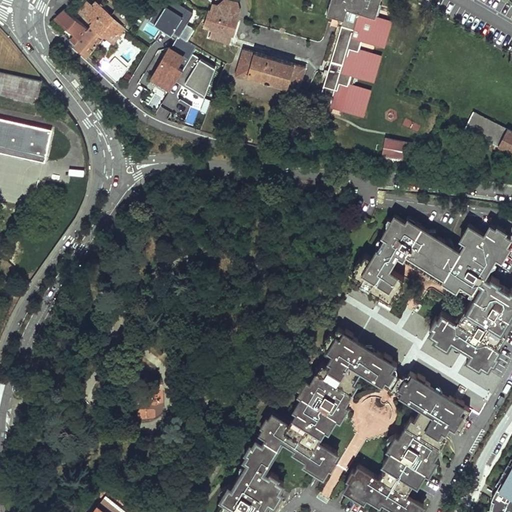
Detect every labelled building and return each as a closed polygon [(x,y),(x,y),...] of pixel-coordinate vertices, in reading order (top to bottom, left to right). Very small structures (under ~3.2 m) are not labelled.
[(98,31),(111,15),(95,0),(92,0),(81,12),(91,20),(89,23),(98,31)] [(177,35),(178,36),(183,28),(191,14),(168,0),(159,0),(152,12),(153,12),(161,17),(157,23),(172,32),(177,35)] [(211,37),(230,43),(233,34),(234,35),(239,19),(238,18),(240,12),(237,2),(231,0),(225,0),(219,5),(219,6),(212,4),(210,10),(209,10),(204,26),(213,29),(211,37)] [(381,0),(331,0),(328,14),(344,19),(322,92),(332,95),(329,103),(364,114),(371,91),(349,85),(353,73),(374,79),(381,56),(359,50),(363,38),(384,44),(391,22),(376,17),(381,0)] [(73,43),(86,27),(62,7),(53,15),(72,31),(67,37),(73,43)] [(161,17),(153,12),(147,21),(170,35),(172,32),(157,23),(161,17)] [(125,27),(111,15),(98,31),(101,34),(114,44),(125,27)] [(98,31),(89,23),(86,27),(73,43),(85,52),(101,34),(98,31)] [(190,33),(183,28),(178,36),(177,35),(169,47),(168,46),(150,73),(167,85),(172,79),(189,53),(194,46),(186,40),(190,33)] [(256,51),(243,47),(235,75),(248,79),(249,76),(289,88),(288,91),(298,94),(306,66),(296,63),(256,51)] [(212,68),(189,53),(172,79),(200,98),(212,68)] [(114,54),(102,66),(114,79),(126,67),(114,54)] [(0,70),(0,92),(39,101),(43,80),(0,70)] [(511,152),(511,128),(473,110),(464,130),(511,152)] [(49,130),(0,118),(0,150),(42,160),(49,130)] [(411,142),(386,137),(383,156),(407,160),(411,142)] [(385,235),(372,256),(365,252),(361,258),(360,257),(354,266),(357,267),(353,273),(359,276),(357,280),(390,300),(396,290),(398,291),(403,283),(401,282),(405,277),(389,267),(398,252),(404,256),(405,254),(457,286),(461,280),(473,288),(471,292),(475,295),(467,307),(465,306),(456,320),(442,311),(438,317),(436,315),(431,323),(433,325),(429,330),(436,335),(434,338),(447,347),(452,339),(464,347),(468,342),(473,345),(466,357),(479,366),(481,363),(487,367),(491,360),(494,362),(498,354),(497,353),(501,346),(497,344),(505,331),(502,328),(509,316),(511,317),(511,287),(511,286),(510,289),(498,282),(500,279),(491,274),(490,276),(485,273),(497,254),(502,257),(509,245),(507,243),(511,236),(504,231),(505,230),(497,224),(496,226),(490,223),(484,233),(469,223),(461,236),(466,239),(460,249),(408,216),(406,220),(395,214),(382,233),(385,235)] [(362,367),(389,384),(396,372),(392,369),(397,361),(377,349),(374,354),(356,342),(359,338),(339,325),(335,332),(331,330),(322,343),(334,350),(326,363),(322,361),(310,380),(307,378),(299,391),(302,393),(294,406),(298,408),(290,421),(273,411),(270,417),(267,415),(261,425),(264,426),(261,431),(267,435),(263,441),(257,437),(253,443),(251,442),(246,450),(248,452),(245,457),(248,459),(233,485),(229,483),(221,497),(225,499),(216,511),(266,511),(270,507),(266,505),(270,499),(276,503),(284,489),(280,487),(284,480),(278,477),(280,474),(272,470),(271,472),(265,469),(284,438),(296,445),(294,449),(307,456),(304,460),(325,472),(330,464),(332,465),(337,457),(335,455),(338,450),(320,439),(328,426),(330,428),(338,415),(341,417),(349,403),(346,401),(358,383),(354,380),(362,367)] [(402,376),(395,388),(422,405),(414,418),(411,416),(400,434),(396,432),(388,445),(391,448),(383,460),(387,462),(379,475),(359,463),(355,468),(353,467),(348,475),(350,477),(344,486),(364,498),(367,494),(380,502),(383,499),(395,506),(391,511),(420,511),(422,510),(420,508),(424,503),(407,493),(415,480),(418,482),(426,469),(429,470),(437,457),(434,455),(446,436),(442,434),(450,422),(460,428),(469,414),(465,412),(469,406),(449,394),(446,398),(427,387),(430,382),(410,370),(406,378),(402,376)] [(511,455),(489,494),(486,501),(486,503),(488,504),(486,508),(486,511),(510,511),(509,501),(511,500),(511,455)] [(129,511),(106,494),(92,511),(129,511)]
